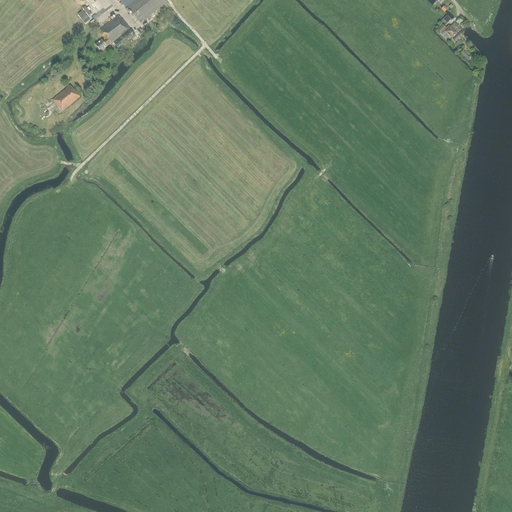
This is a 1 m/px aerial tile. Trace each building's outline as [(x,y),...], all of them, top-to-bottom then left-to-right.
[(127,6),(134,0),(124,0),(121,2),(126,8),(128,7),(127,6)] [(140,23),(167,2),(165,0),(134,0),(127,6),(128,7),(130,10),(140,23)] [(87,9),(85,6),(83,8),(89,16),(91,14),(89,11),(91,9),(89,7),(87,9)] [(78,14),(85,24),(90,20),(83,11),(78,14)] [(113,42),(119,49),(136,36),(127,25),(126,26),(118,16),(99,31),(104,38),(95,45),(100,52),(113,42)] [(447,30),(446,28),(443,25),(438,30),(441,33),(444,30),(446,32),(445,32),(454,41),(459,36),(451,27),(447,30)] [(468,61),(470,59),(464,51),(461,54),(468,61)] [(63,112),(80,97),(70,86),(53,100),(60,109),(60,108),(63,112)]
